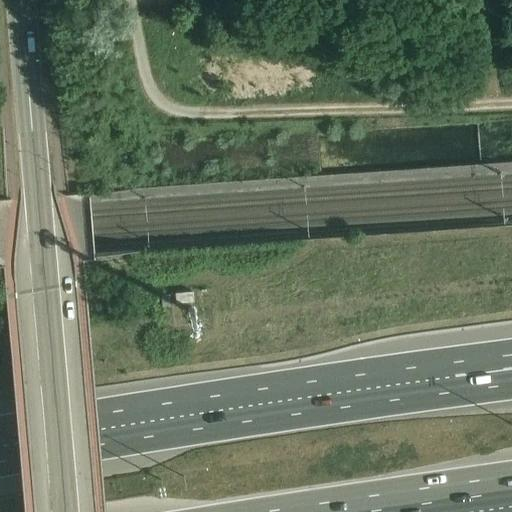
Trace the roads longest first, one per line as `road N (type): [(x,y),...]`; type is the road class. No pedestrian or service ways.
road 1 (motorway): [(511,383),(0,463)]
road 2 (unclassified): [(21,0),(64,511)]
road 3 (track): [(201,116),(511,103)]
road 4 (motorway): [(312,511),(511,481)]
